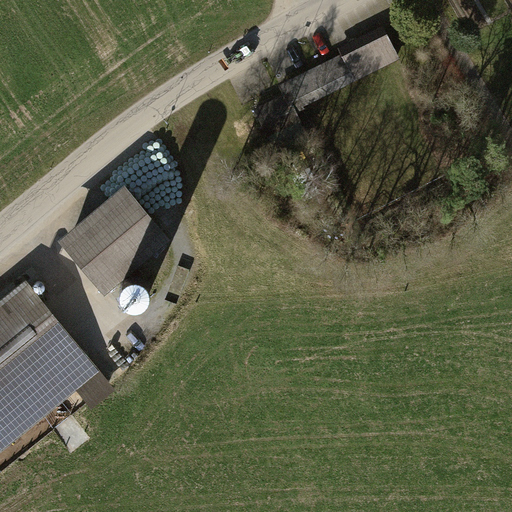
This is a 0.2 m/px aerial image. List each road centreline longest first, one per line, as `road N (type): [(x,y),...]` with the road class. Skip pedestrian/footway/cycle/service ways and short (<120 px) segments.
road 1 (tertiary): [(0,235),(143,115),(341,0)]
road 2 (track): [(427,0),(511,141)]
